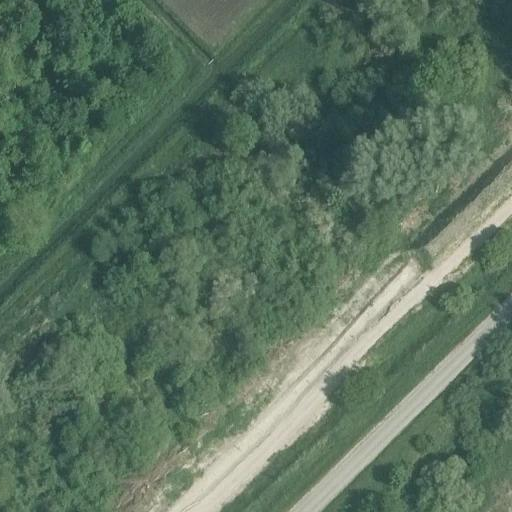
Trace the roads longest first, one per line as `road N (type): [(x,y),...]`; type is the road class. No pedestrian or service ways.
road 1 (track): [(167,511),(200,491),(511,208)]
road 2 (track): [(0,317),(310,0)]
road 3 (tertiary): [(302,511),(511,309)]
